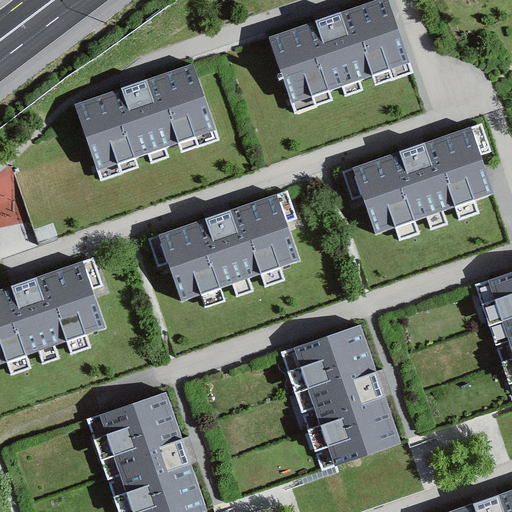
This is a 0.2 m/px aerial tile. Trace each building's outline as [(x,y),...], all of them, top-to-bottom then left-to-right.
[(384,0),(380,0),(268,41),(293,110),(413,63),(384,0)] [(193,67),(75,107),(98,172),(215,131),(193,67)] [(470,129),(355,169),(379,235),(494,196),(470,129)] [(276,196),(159,237),(182,304),(299,263),(276,196)] [(83,263),(0,292),(0,367),(106,330),(83,263)] [(511,274),(488,283),(511,351),(511,274)] [(400,444),(361,326),(295,349),(334,466),(400,444)] [(166,393),(100,416),(133,511),(202,511),(206,511),(166,393)] [(511,511),(511,492),(454,511),(511,511)]
